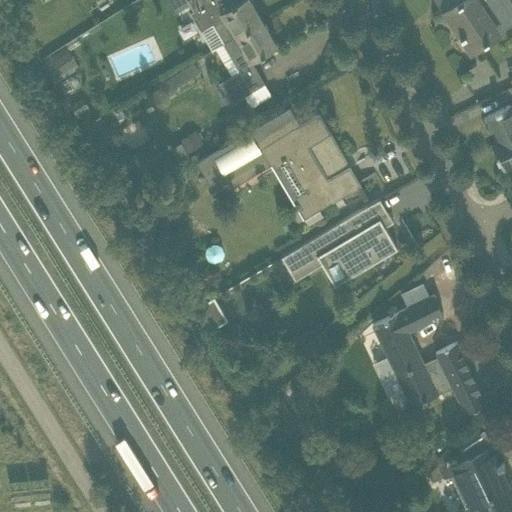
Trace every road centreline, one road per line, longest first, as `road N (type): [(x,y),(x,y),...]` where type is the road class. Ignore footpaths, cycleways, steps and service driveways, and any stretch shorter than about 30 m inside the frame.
road 1 (motorway): [(241,511),(0,128)]
road 2 (motorway): [(0,222),(181,511)]
road 3 (unclassified): [(467,214),(359,0)]
road 4 (unclassified): [(102,511),(0,346)]
